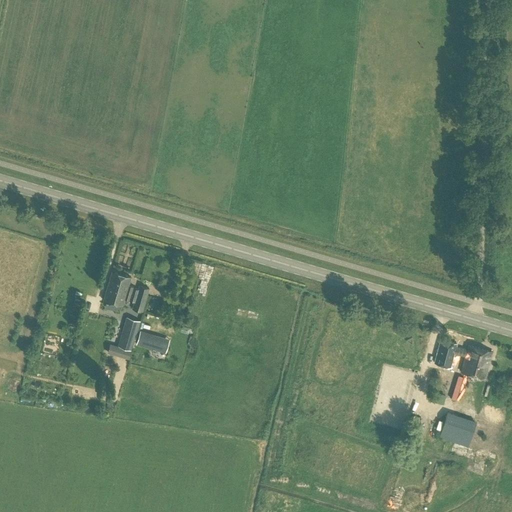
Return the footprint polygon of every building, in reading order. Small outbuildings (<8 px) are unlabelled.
[(112,271),(103,300),(122,305),(124,299),(134,302),(138,289),(132,287),(133,286),(128,285),(130,277),(112,271)] [(149,288),(139,285),(138,289),(134,302),(132,308),(142,311),(149,288)] [(255,315),(256,309),(235,305),(234,311),(255,315)] [(126,317),(118,346),(131,350),(139,321),(126,317)] [(165,353),(169,340),(140,331),(136,345),(165,353)] [(434,362),(450,367),(456,344),(440,339),(434,362)] [(461,370),(484,377),(491,351),(468,345),(461,370)] [(450,368),(435,365),(429,397),(443,400),(450,368)] [(496,382),(496,396),(506,396),(506,382),(496,382)] [(497,417),(501,405),(491,401),(486,413),(497,417)] [(493,423),(449,410),(443,434),(481,446),(483,435),(474,432),(475,426),(490,431),(493,423)]
